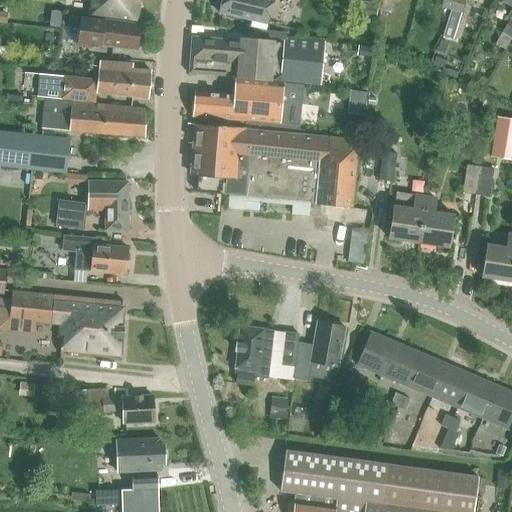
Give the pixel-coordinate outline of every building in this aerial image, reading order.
[(83,0),(88,1),(86,15),(136,22),(138,9),(140,9),(141,0),(83,0)] [(217,0),(216,7),(219,11),(219,13),(253,22),(267,25),(271,8),(273,0),(217,0)] [(443,0),(441,8),(451,11),(454,0),(443,0)] [(454,0),(451,11),(461,14),(465,0),(454,0)] [(511,0),(502,0),(502,2),(511,7),(511,9),(507,18),(510,19),(502,33),(511,38),(511,36),(511,0)] [(49,27),(60,28),(62,12),(51,11),(49,27)] [(66,16),(65,27),(77,28),(74,46),(99,50),(99,46),(134,51),(138,27),(66,16)] [(283,37),(283,44),(191,37),(188,74),(321,86),(325,40),(283,37)] [(357,52),(361,56),(371,57),(372,47),(358,46),(357,52)] [(48,76),(46,97),(59,99),(95,102),(96,95),(147,100),(150,72),(130,70),(130,66),(99,63),(97,81),(61,77),(48,76)] [(239,80),(238,97),(194,92),(192,116),(245,121),(245,126),(260,127),(299,131),(303,87),(255,82),(239,80)] [(145,110),(100,105),(41,100),(39,127),(142,138),(145,110)] [(511,119),(497,117),(491,157),(511,160),(511,119)] [(190,172),(190,175),(198,176),(196,192),(221,194),(221,189),(224,189),(226,167),(249,169),(253,131),(194,125),(190,172)] [(0,130),(0,166),(63,173),(67,138),(0,130)] [(221,189),(221,194),(352,207),(358,146),(356,145),(356,142),(253,131),(249,169),(226,167),(224,189),(221,189)] [(379,182),(391,183),(394,155),(382,154),(379,182)] [(466,165),(462,193),(476,195),(480,167),(466,165)] [(480,167),(476,195),(489,197),(494,169),(480,167)] [(127,183),(87,183),(87,209),(104,210),(104,229),(127,230),(127,214),(130,213),(130,204),(127,202),(127,183)] [(394,193),(386,240),(416,244),(423,197),(394,193)] [(423,197),(416,244),(446,249),(451,216),(431,213),(434,199),(423,197)] [(79,204),(59,200),(55,225),(81,229),(86,201),(80,200),(79,204)] [(351,230),(350,241),(366,243),(367,232),(351,230)] [(487,246),(482,277),(511,281),(511,280),(511,235),(509,235),(506,249),(487,246)] [(93,245),(93,239),(62,236),(61,251),(75,252),(73,269),(124,274),(125,272),(127,271),(128,262),(125,259),(126,248),(93,245)] [(350,241),(349,251),(365,253),(366,243),(350,241)] [(349,251),(347,262),(364,263),(365,253),(349,251)] [(59,351),(117,357),(123,302),(11,290),(8,320),(56,325),(55,336),(61,337),(59,351)] [(297,343),(292,378),(307,381),(308,377),(331,381),(334,367),(337,367),(345,327),(317,321),(312,345),(297,343)] [(285,333),(240,326),(234,368),(238,369),(236,383),(252,386),(254,376),(268,378),(268,377),(291,380),(292,378),(297,343),(299,335),(285,333)] [(371,332),(356,366),(381,376),(396,343),(371,332)] [(396,343),(381,376),(406,387),(421,354),(396,343)] [(421,354),(406,387),(431,398),(446,365),(421,354)] [(446,365),(431,398),(457,408),(472,375),(446,365)] [(352,375),(348,386),(355,389),(360,378),(352,375)] [(472,375),(457,408),(482,419),(496,386),(472,375)] [(511,392),(496,386),(482,419),(507,430),(511,419),(511,392)] [(106,389),(86,390),(88,412),(123,410),(124,423),(153,421),(151,396),(106,398),(106,389)] [(402,397),(394,394),(390,404),(398,408),(402,397)] [(402,397),(398,408),(405,411),(410,401),(402,397)] [(272,414),(287,416),(289,400),(275,398),(272,414)] [(452,419),(445,415),(440,426),(448,429),(452,419)] [(452,419),(448,429),(455,432),(460,422),(452,419)] [(157,440),(116,440),(116,472),(158,472),(158,465),(163,465),(163,458),(165,458),(165,452),(163,452),(163,446),(157,446),(157,440)] [(472,511),(478,478),(285,451),(279,491),(296,493),(292,511),(472,511)] [(511,471),(511,470),(497,469),(495,488),(510,489),(511,471)] [(132,490),(122,490),(122,511),(157,511),(156,475),(132,476),(132,490)]
